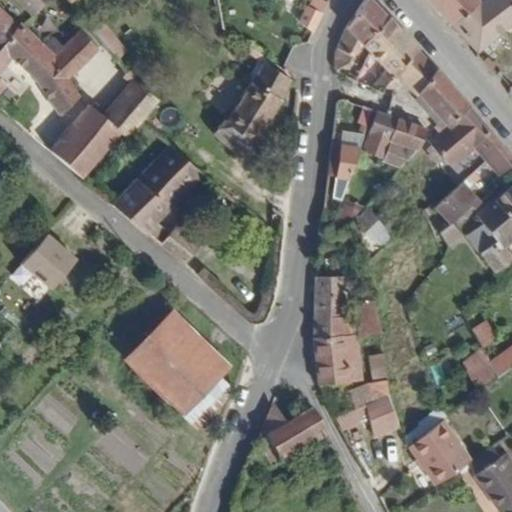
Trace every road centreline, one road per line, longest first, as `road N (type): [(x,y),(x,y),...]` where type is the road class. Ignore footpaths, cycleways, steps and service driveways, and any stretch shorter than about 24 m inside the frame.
road 1 (unclassified): [(346,0),(322,62),(305,235),(272,353)]
road 2 (residential): [(0,120),(272,353)]
road 3 (residential): [(272,353),(306,391),(375,511)]
road 4 (unclassified): [(272,353),(215,511)]
road 5 (unclassified): [(511,126),(403,0)]
